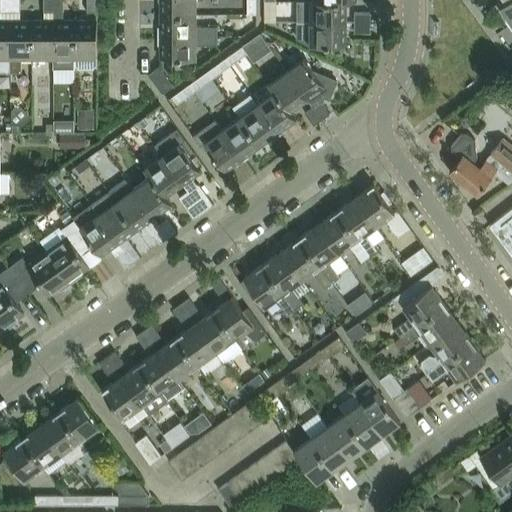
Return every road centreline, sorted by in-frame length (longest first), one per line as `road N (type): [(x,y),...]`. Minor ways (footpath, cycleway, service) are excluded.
road 1 (tertiary): [(383,116),(0,395)]
road 2 (tertiary): [(511,317),(389,150),(383,116)]
road 3 (residential): [(373,511),(380,489),(511,391)]
road 4 (tertiary): [(383,116),(409,37),(410,0)]
